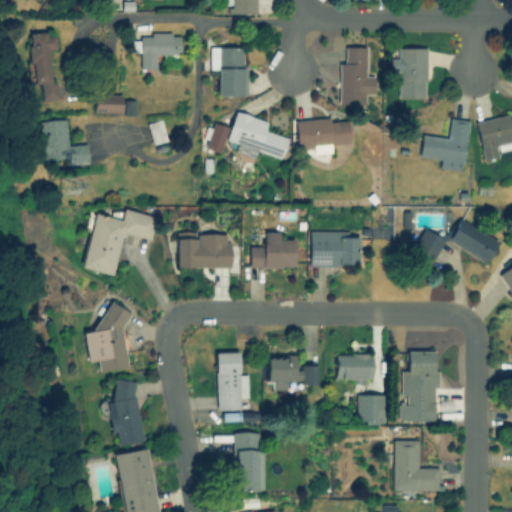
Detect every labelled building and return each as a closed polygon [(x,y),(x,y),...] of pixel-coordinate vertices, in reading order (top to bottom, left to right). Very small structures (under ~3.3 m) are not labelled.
[(255,0),(230,0),(230,13),(255,14),(255,0)] [(55,97),(54,80),(48,80),(47,48),(54,48),(54,31),(26,32),(28,82),(38,82),(39,98),(55,97)] [(138,67),(154,67),(154,57),(178,57),(178,31),(137,31),(137,40),(129,40),(129,51),(138,51),(138,67)] [(208,69),(216,69),(216,94),(244,93),(243,45),(207,45),(208,69)] [(363,45),(337,45),(337,102),(363,102),(363,45)] [(396,71),(396,96),(425,96),(425,46),(396,46),(396,56),(390,56),(390,71),(396,71)] [(91,111),(119,111),(119,92),(91,92),(91,111)] [(133,115),(132,100),(123,100),(123,115),(133,115)] [(280,156),(285,136),(262,129),(265,119),(232,110),(228,127),(210,122),(204,146),(218,150),(222,137),(236,141),(234,150),(253,155),(254,149),(280,156)] [(511,110),(473,119),(480,157),(511,151),(511,145),(511,139),(511,138),(511,110)] [(293,118),(293,144),(316,143),(316,150),(330,149),(329,143),(347,142),(346,116),(293,118)] [(437,166),(460,169),(466,119),(446,116),(444,136),(420,133),(417,154),(438,157),(437,166)] [(61,157),(61,163),(85,162),(85,142),(64,143),(63,118),(33,119),(34,158),(61,157)] [(144,122),(151,143),(164,139),(158,118),(144,122)] [(147,238),(152,214),(121,208),(119,216),(85,210),(83,223),(88,224),(79,266),(111,272),(119,232),(147,238)] [(496,238),(456,217),(445,238),(484,260),(496,238)] [(441,235),(419,227),(409,253),(431,262),(441,235)] [(307,265),(355,265),(355,228),(307,228),(307,265)] [(278,230),(259,230),(259,244),(247,244),(247,266),(293,266),(293,239),(278,239),(278,230)] [(229,231),(174,231),(174,265),(229,266),(229,231)] [(511,296),(507,299),(511,306),(511,261),(495,272),(511,296)] [(127,364),(117,305),(97,308),(100,327),(80,330),(85,359),(94,358),(96,369),(127,364)] [(237,373),(236,350),(212,351),(213,409),(237,408),(237,396),(245,396),(245,373),(237,373)] [(433,350),(405,350),(404,369),(397,369),(396,419),(433,419),(433,350)] [(370,351),(332,351),(332,379),(370,379),(370,351)] [(264,354),(264,384),(314,383),(314,363),(298,363),(298,353),(264,354)] [(140,440),(131,376),(109,379),(112,398),(104,399),(110,444),(140,440)] [(379,392),(353,392),(353,422),(379,422),(379,392)] [(259,489),(259,430),(230,430),(230,489),(259,489)] [(436,489),(436,465),(415,466),(415,438),(390,438),(390,489),(436,489)] [(156,511),(146,446),(111,451),(120,511),(156,511)]
